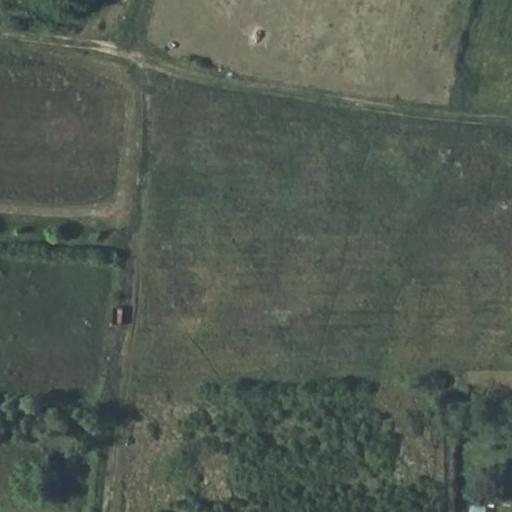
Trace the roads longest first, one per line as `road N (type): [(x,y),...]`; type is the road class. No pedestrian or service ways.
road 1 (track): [(156,63),(106,511)]
road 2 (track): [(103,49),(312,105),(511,128)]
road 3 (track): [(143,0),(103,49),(0,30)]
